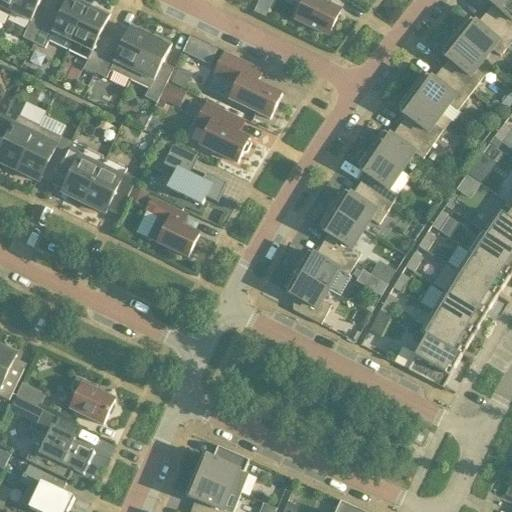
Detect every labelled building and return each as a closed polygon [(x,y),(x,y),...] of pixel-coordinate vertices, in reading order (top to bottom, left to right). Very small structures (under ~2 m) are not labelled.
[(12,13),(18,0),(0,0),(0,12),(10,17),(12,13)] [(35,44),(49,14),(38,9),(42,0),(18,0),(12,13),(31,22),(24,39),(35,44)] [(73,42),(90,9),(85,7),(87,3),(80,0),(69,0),(60,20),(49,14),(35,44),(46,49),(54,33),(73,42)] [(329,36),(341,11),(331,6),(333,0),(290,0),(303,6),(296,21),(329,36)] [(491,20),(511,37),(511,0),(488,0),(488,1),(499,10),(491,20)] [(96,74),(111,44),(100,39),(111,15),(96,8),(94,11),(90,9),(73,42),(69,51),(89,60),(85,68),(96,74)] [(454,35),(485,61),(493,51),(501,57),(511,44),(511,37),(491,20),(483,29),(472,20),(469,24),(465,21),(454,35)] [(131,80),(151,38),(147,36),(149,33),(133,26),(122,49),(111,44),(96,74),(108,79),(111,71),(131,80)] [(447,75),(455,81),(472,94),(485,77),(477,70),(485,61),(454,35),(442,50),(446,53),(443,56),(454,65),(447,75)] [(151,38),(131,80),(150,89),(146,98),(158,104),(173,73),(162,68),(173,45),(157,37),(156,41),(151,38)] [(217,50),(216,49),(211,47),(206,45),(202,52),(198,61),(209,66),(217,50)] [(271,121),(283,95),(258,83),(264,73),(225,54),(215,75),(237,86),(230,101),(271,121)] [(185,89),(191,75),(178,69),(172,83),(185,89)] [(410,92),(443,116),(450,106),(459,112),(472,94),(455,81),(447,75),(439,85),(428,76),(425,79),(421,77),(410,92)] [(167,101),(173,104),(179,91),(168,85),(159,104),(165,107),(167,101)] [(405,132),(431,150),(444,132),(435,126),(443,116),(410,92),(399,107),(403,110),(400,113),(412,121),(405,132)] [(251,145),(249,142),(250,140),(226,128),(232,116),(208,104),(197,127),(208,132),(201,146),(239,164),(243,154),(248,154),(251,145)] [(141,114),(134,117),(131,124),(143,130),(149,118),(141,114)] [(5,117),(0,127),(0,152),(2,153),(0,156),(0,163),(7,167),(10,171),(13,174),(17,176),(41,128),(19,117),(17,122),(5,117)] [(502,144),(511,131),(511,130),(505,125),(495,138),(502,144)] [(56,180),(71,148),(60,143),(62,138),(41,128),(17,176),(21,178),(25,179),(31,178),(40,183),(45,174),(56,180)] [(369,150),(402,172),(415,154),(424,160),(431,150),(405,132),(398,142),(386,134),(384,137),(380,134),(369,150)] [(73,144),(71,148),(56,180),(68,185),(63,194),(73,199),(75,202),(79,206),(83,208),(106,160),(73,144)] [(218,205),(228,186),(207,176),(207,177),(193,170),(199,158),(174,146),(165,166),(179,173),(171,191),(203,206),(207,199),(218,205)] [(445,160),(448,155),(440,149),(436,154),(445,160)] [(365,190),(392,207),(399,197),(390,191),(402,172),(369,150),(358,165),(362,168),(360,171),(372,179),(365,190)] [(122,212),(137,180),(125,175),(128,170),(106,160),(83,208),(87,210),(90,210),(96,210),(106,215),(111,206),(122,212)] [(482,179),(480,167),(475,163),(467,175),(479,184),(482,179)] [(134,189),(130,198),(144,205),(148,196),(134,189)] [(330,210),(365,231),(371,220),(380,226),(392,207),(365,190),(359,200),(346,193),(344,196),(340,194),(330,210)] [(152,199),(147,211),(159,216),(148,239),(189,259),(200,236),(177,225),(182,214),(152,199)] [(328,250),(356,266),(362,256),(353,250),(365,231),(330,210),(320,226),(324,228),(322,232),(335,239),(328,250)] [(490,237),(511,252),(511,211),(507,220),(497,213),(483,233),(490,237)] [(440,233),(450,219),(442,214),(432,228),(440,233)] [(427,253),(436,239),(428,234),(419,248),(427,253)] [(477,257),(510,279),(511,276),(511,252),(490,237),(477,257)] [(294,271),(329,291),(340,271),(349,277),(356,266),(328,250),(322,261),(309,254),(307,257),(303,255),(294,271)] [(457,272),(498,298),(510,279),(477,257),(470,252),(457,272)] [(414,274),(423,260),(415,254),(406,269),(414,274)] [(392,282),(397,268),(378,261),(373,275),(392,282)] [(329,291),(294,271),(285,287),(289,290),(287,293),(299,300),(294,312),(322,326),(332,307),(323,302),(329,291)] [(445,293),(486,318),(498,298),(457,272),(445,293)] [(402,294),(411,280),(402,275),(394,289),(402,294)] [(431,285),(421,302),(433,309),(443,291),(431,285)] [(439,317),(474,338),(486,318),(445,293),(433,313),(439,317)] [(390,296),(382,311),(390,315),(398,301),(390,296)] [(392,316),(390,315),(382,311),(378,318),(370,332),(382,337),(392,316)] [(428,337),(463,357),(474,338),(439,317),(428,337)] [(409,372),(444,390),(463,357),(428,337),(416,358),(416,359),(409,372)] [(17,356),(9,352),(5,347),(2,343),(0,342),(0,397),(10,402),(25,371),(13,365),(17,356)] [(104,426),(109,417),(112,416),(116,408),(115,405),(116,401),(113,399),(111,395),(107,397),(96,391),(98,388),(78,378),(72,389),(75,396),(78,397),(72,411),(104,426)] [(40,409),(47,395),(23,384),(17,397),(40,409)] [(39,409),(16,398),(9,413),(33,424),(30,429),(48,438),(57,419),(39,410),(39,409)] [(30,464),(69,482),(74,471),(85,476),(95,454),(74,443),(75,440),(55,430),(45,451),(38,447),(30,464)] [(0,435),(0,448),(6,451),(9,445),(7,438),(0,435)] [(251,461),(219,447),(213,460),(204,456),(195,477),(241,495),(249,476),(245,474),(251,461)] [(0,453),(0,466),(5,469),(13,454),(2,449),(0,453)] [(67,485),(30,467),(23,482),(40,491),(31,510),(35,511),(69,511),(75,500),(63,494),(67,485)] [(234,511),(241,495),(195,477),(187,498),(196,501),(192,511),(234,511)] [(0,505),(4,508),(12,491),(1,485),(0,485),(0,505)] [(284,511),(293,511),(298,500),(291,497),(284,511)] [(364,511),(342,502),(336,511),(364,511)]
